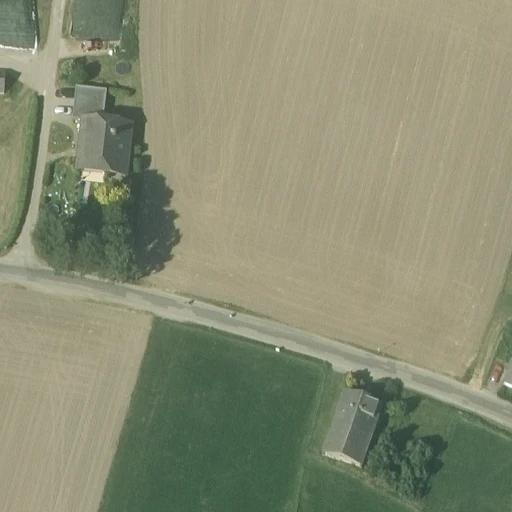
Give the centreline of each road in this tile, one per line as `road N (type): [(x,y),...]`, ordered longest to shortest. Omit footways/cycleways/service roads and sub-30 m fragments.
road 1 (unclassified): [(0,272),(245,321),(511,418)]
road 2 (track): [(47,280),(44,211),(63,0)]
